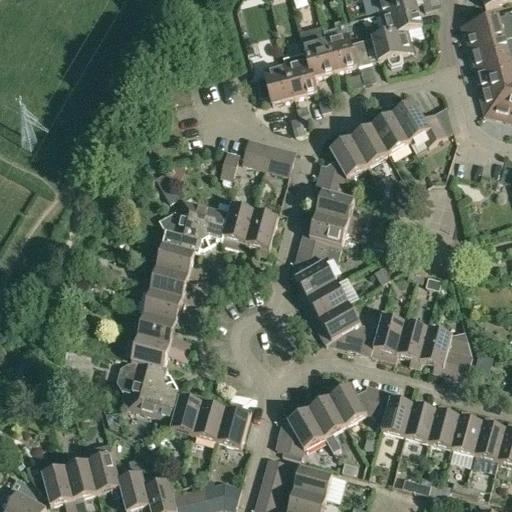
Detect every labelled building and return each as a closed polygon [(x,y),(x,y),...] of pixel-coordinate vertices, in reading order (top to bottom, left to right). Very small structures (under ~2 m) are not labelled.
[(416,10),(413,0),(373,0),(375,4),(377,4),(382,19),(416,10)] [(419,0),(422,9),(439,4),(437,0),(419,0)] [(511,0),(481,0),(485,12),(511,4),(511,0)] [(424,17),(441,12),(439,4),(422,9),(424,17)] [(382,19),(387,39),(406,34),(407,34),(422,31),(416,10),(382,19)] [(498,22),(461,32),(463,39),(465,38),(469,52),(469,53),(504,44),(498,22)] [(321,32),(300,37),(303,49),(305,59),(306,59),(312,83),(313,83),(335,77),(326,42),(327,42),(326,40),(324,41),(321,32)] [(372,44),(351,50),(356,72),(371,68),(367,55),(374,53),(377,66),(387,64),(391,68),(398,66),(399,60),(413,57),(407,34),(406,34),(387,39),(371,43),(372,44)] [(433,53),(429,34),(416,36),(419,55),(433,53)] [(356,72),(351,50),(347,35),(339,36),(339,39),(327,42),(326,42),(335,77),(356,72)] [(284,64),(285,69),(294,104),(317,98),(313,83),(312,83),(306,59),(305,59),(303,49),(300,37),(299,37),(304,59),(284,64)] [(471,60),(475,75),(510,66),(504,44),(469,53),(469,52),(467,53),(469,61),(471,60)] [(476,90),(484,120),(511,91),(511,73),(510,66),(475,75),(479,89),(476,90)] [(261,103),(270,100),(272,110),(294,104),(285,69),(263,75),(265,82),(260,84),(261,103)] [(349,94),(362,91),(360,80),(346,83),(349,94)] [(511,91),(484,120),(511,127),(511,91)] [(317,103),(321,118),(332,116),(328,100),(317,103)] [(399,109),(390,114),(409,148),(422,140),(429,152),(448,141),(435,119),(425,125),(414,106),(401,114),(399,109)] [(296,114),(298,121),(298,123),(304,130),(311,128),(307,112),(296,114)] [(384,124),(372,131),(388,160),(409,148),(390,114),(381,119),(384,124)] [(291,125),(294,141),(305,139),(304,130),(298,123),(291,125)] [(356,134),(348,139),(367,172),(388,160),(372,131),(359,138),(356,134)] [(322,170),(319,183),(345,190),(346,184),(367,172),(348,139),(339,144),(342,148),(329,155),(335,166),(326,171),(322,170)] [(242,170),(253,173),(260,147),(249,143),(242,170)] [(265,176),(269,163),(272,150),(260,147),(253,173),(265,176)] [(297,157),(272,150),(269,163),(293,170),(297,157)] [(233,187),(241,160),(227,156),(220,183),(233,187)] [(265,176),(289,183),(293,170),(269,163),(265,176)] [(170,181),(181,185),(186,173),(175,169),(170,181)] [(153,179),(161,193),(172,187),(165,172),(153,179)] [(320,207),(316,221),(358,232),(360,223),(350,220),(354,205),(341,202),(345,190),(319,183),(313,205),(320,207)] [(391,189),(396,200),(407,193),(401,183),(391,189)] [(420,186),(407,193),(412,201),(425,194),(420,186)] [(396,200),(400,208),(412,201),(407,193),(396,200)] [(183,204),(182,206),(209,253),(216,249),(217,245),(221,246),(220,248),(222,242),(229,218),(231,210),(186,198),(184,205),(183,204)] [(166,238),(163,250),(169,252),(195,259),(199,260),(200,255),(203,256),(209,253),(182,206),(178,222),(175,217),(159,226),(166,238)] [(220,248),(220,249),(245,255),(246,249),(255,217),(231,210),(229,218),(222,242),(220,248)] [(278,223),(255,217),(246,249),(260,253),(258,259),(268,262),(278,223)] [(132,225),(119,220),(114,234),(127,239),(132,225)] [(306,233),(300,254),(325,261),(328,249),(342,253),(346,238),(356,240),(358,232),(316,221),(312,235),(306,233)] [(338,268),(342,253),(328,249),(325,261),(300,254),(297,266),(296,266),(291,282),(295,283),(303,297),(298,300),(302,308),(308,304),(336,288),(335,287),(339,269),(338,268)] [(163,250),(156,274),(188,282),(208,287),(211,278),(191,273),(195,259),(169,252),(163,250)] [(118,288),(122,275),(107,271),(104,284),(118,288)] [(391,285),(389,282),(384,273),(376,278),(383,289),(391,285)] [(156,274),(150,297),(182,305),(202,311),(204,301),(185,296),(189,282),(208,288),(208,287),(188,282),(156,274)] [(89,293),(94,290),(96,284),(90,282),(85,285),(84,290),(89,293)] [(302,308),(314,328),(348,309),(359,303),(347,282),(336,288),(308,304),(302,308)] [(439,296),(441,287),(442,286),(428,283),(426,293),(439,296)] [(150,297),(144,320),(176,329),(195,334),(198,324),(179,319),(182,306),(202,311),(182,305),(150,297)] [(326,348),(361,358),(367,332),(360,330),(348,309),(314,328),(326,348)] [(68,315),(66,324),(73,326),(76,317),(68,315)] [(144,320),(138,343),(190,356),(192,347),(172,342),(176,329),(144,320)] [(396,367),(397,360),(398,361),(407,329),(382,323),(379,335),(367,332),(361,358),(396,367)] [(409,370),(419,373),(429,337),(429,335),(407,329),(398,361),(411,364),(409,370)] [(432,377),(455,382),(461,359),(472,362),(465,338),(452,341),(429,335),(429,337),(419,373),(421,367),(434,370),(432,377)] [(187,366),(190,356),(138,343),(131,366),(138,368),(139,368),(163,375),(163,374),(167,361),(187,366)] [(466,385),(472,362),(461,359),(455,382),(466,385)] [(167,375),(163,374),(163,375),(139,368),(138,368),(131,366),(130,369),(129,369),(121,373),(118,387),(122,395),(131,397),(126,415),(127,415),(173,387),(170,381),(166,380),(167,375)] [(70,375),(63,371),(57,375),(56,384),(58,390),(64,392),(70,389),(73,380),(70,375)] [(170,434),(171,434),(179,403),(180,399),(180,398),(175,397),(176,393),(173,387),(127,415),(126,415),(172,428),(170,434)] [(366,419),(373,421),(380,395),(370,393),(367,392),(366,395),(356,401),(351,390),(338,398),(335,392),(327,398),(346,431),(366,419)] [(401,401),(380,395),(373,421),(369,433),(405,443),(414,411),(400,407),(401,401)] [(171,434),(194,441),(204,402),(181,396),(180,398),(180,399),(179,403),(171,434)] [(37,405),(45,412),(52,405),(45,397),(37,405)] [(322,407),(310,414),(310,415),(325,443),(333,457),(341,453),(333,439),(346,431),(327,398),(319,402),(322,407)] [(194,441),(218,447),(226,415),(212,411),(214,405),(204,402),(194,441)] [(405,443),(428,449),(437,417),(423,413),(425,407),(415,405),(414,411),(405,443)] [(305,455),(325,443),(310,415),(310,414),(307,409),(297,415),(300,420),(288,427),(294,437),(284,443),(280,442),(277,455),(303,462),(305,455)] [(428,449),(451,455),(460,423),(459,423),(446,419),(448,413),(438,411),(437,417),(428,449)] [(240,419),(226,415),(218,447),(241,453),(252,415),(242,412),(240,419)] [(451,455),(476,462),(485,430),(484,430),(470,426),(471,419),(461,417),(459,423),(460,423),(451,455)] [(476,462),(498,468),(507,436),(493,432),(495,426),(486,423),(484,430),(485,430),(476,462)] [(511,471),(511,430),(508,429),(507,436),(498,468),(511,471)] [(367,441),(365,452),(375,455),(377,444),(367,441)] [(112,502),(121,500),(122,500),(119,486),(119,485),(113,461),(89,467),(97,499),(110,496),(112,502)] [(15,468),(21,475),(25,471),(21,464),(15,468)] [(283,474),(284,469),(285,468),(268,464),(266,472),(279,476),(283,474)] [(89,467),(66,473),(76,511),(85,511),(83,503),(97,499),(89,467)] [(344,468),(342,478),(355,481),(358,471),(344,468)] [(76,511),(66,473),(41,480),(39,469),(27,472),(29,482),(45,503),(47,502),(50,511),(64,508),(65,511),(76,511)] [(294,471),(291,480),(298,482),(294,496),(326,505),(332,481),(294,471)] [(150,511),(146,493),(142,479),(119,485),(119,486),(122,500),(121,500),(124,511),(150,511)] [(211,483),(202,486),(204,497),(214,494),(211,483)] [(403,493),(415,496),(417,487),(405,484),(403,493)] [(24,486),(16,500),(9,497),(3,498),(0,503),(0,511),(42,511),(34,507),(36,504),(37,503),(24,486)] [(202,486),(191,488),(192,491),(192,493),(193,494),(193,496),(194,499),(204,497),(202,488),(202,486)] [(175,511),(174,505),(171,494),(169,487),(146,493),(150,511),(175,511)] [(224,511),(236,511),(242,492),(225,487),(224,511)] [(415,496),(429,500),(429,499),(439,502),(441,493),(417,487),(415,496)] [(451,497),(465,500),(467,491),(454,487),(451,497)] [(182,491),(171,494),(174,505),(185,502),(182,491)] [(465,500),(478,504),(480,494),(467,491),(465,500)] [(284,508),(283,511),(323,511),(326,505),(294,496),(290,510),(284,508)] [(258,502),(255,511),(258,511),(272,511),(273,510),(271,506),(258,502)] [(214,511),(214,503),(185,505),(185,511),(214,511)]
